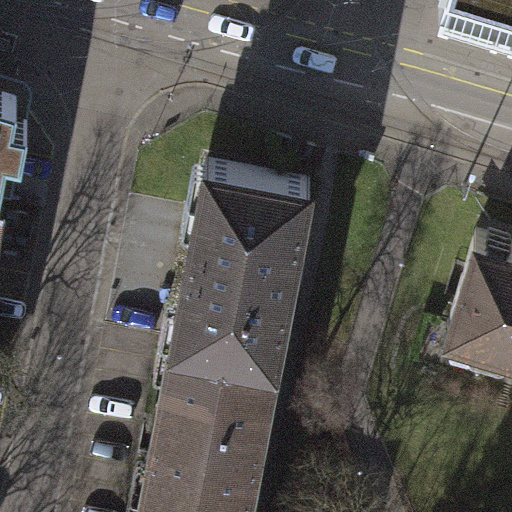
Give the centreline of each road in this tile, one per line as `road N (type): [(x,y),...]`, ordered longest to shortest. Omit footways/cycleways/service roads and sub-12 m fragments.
road 1 (residential): [(27,511),(119,0)]
road 2 (primary): [(511,116),(160,0)]
